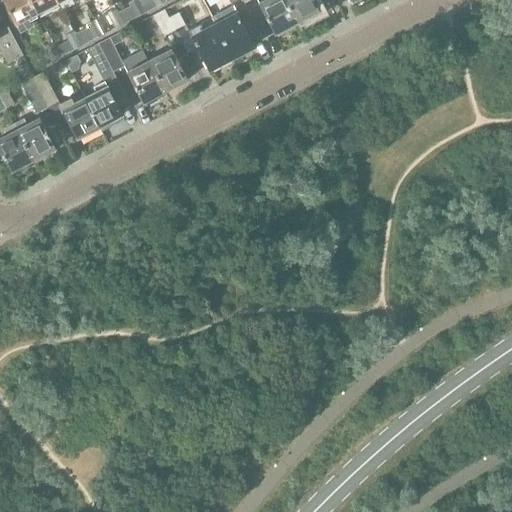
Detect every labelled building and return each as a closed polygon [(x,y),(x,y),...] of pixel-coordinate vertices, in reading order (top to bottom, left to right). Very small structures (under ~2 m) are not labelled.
[(37,13),(29,0),(2,0),(19,33),(33,26),(28,17),(37,13)] [(29,0),(37,13),(58,2),(56,0),(29,0)] [(123,24),(135,17),(144,13),(138,0),(137,0),(134,0),(128,3),(130,7),(118,13),(123,24)] [(144,13),(165,1),(164,0),(138,0),(144,13)] [(274,34),(294,23),(296,22),(284,0),(264,0),(258,3),(274,34)] [(284,0),(296,22),(319,10),(313,0),(284,0)] [(253,46),(243,26),(232,6),(222,12),(226,18),(214,25),(231,58),(253,46)] [(118,13),(116,9),(107,14),(115,28),(123,24),(118,13)] [(169,21),(174,30),(184,25),(178,13),(168,18),(169,21)] [(93,39),(102,35),(94,21),(86,25),(87,27),(74,34),(81,46),(93,39)] [(174,30),(169,21),(158,27),(163,36),(174,30)] [(231,58),(214,25),(203,30),(200,24),(188,30),(208,69),(231,58)] [(0,53),(1,53),(6,63),(22,55),(7,27),(0,30),(0,53)] [(59,56),(72,50),(81,46),(74,34),(73,32),(64,36),(67,41),(54,47),(59,56)] [(97,44),(108,64),(112,72),(123,66),(112,46),(122,41),(118,33),(97,44)] [(54,47),(52,43),(43,47),(50,61),(59,56),(54,47)] [(108,64),(97,44),(87,50),(97,69),(108,64)] [(171,49),(149,61),(164,91),(187,79),(171,49)] [(142,103),(162,92),(164,91),(149,61),(126,72),(142,103)] [(42,73),(32,78),(47,107),(55,123),(63,118),(67,126),(70,125),(77,138),(99,127),(84,98),(72,104),(70,99),(59,105),(57,101),(42,73)] [(47,107),(32,78),(20,84),(35,114),(47,107)] [(84,98),(99,127),(121,115),(104,81),(93,87),(96,92),(84,98)] [(39,117),(17,129),(32,160),(35,158),(36,161),(42,157),(41,155),(55,148),(39,117)] [(32,160),(17,129),(0,137),(0,151),(10,171),(25,164),(26,166),(32,163),(31,161),(32,160)]
